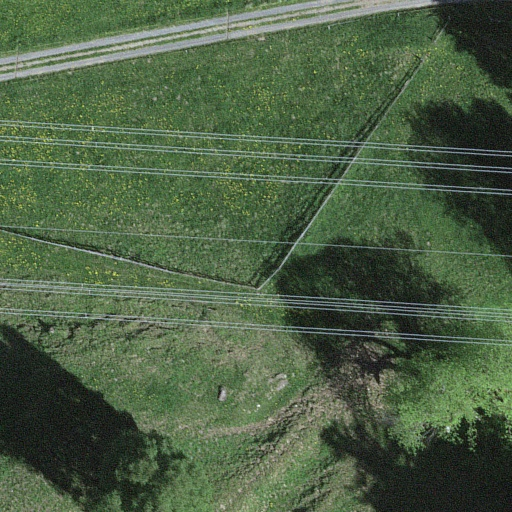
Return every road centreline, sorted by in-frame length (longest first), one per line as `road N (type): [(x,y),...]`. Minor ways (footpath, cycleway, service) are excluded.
road 1 (track): [(0,241),(128,270),(366,343),(511,466)]
road 2 (track): [(0,69),(403,0)]
